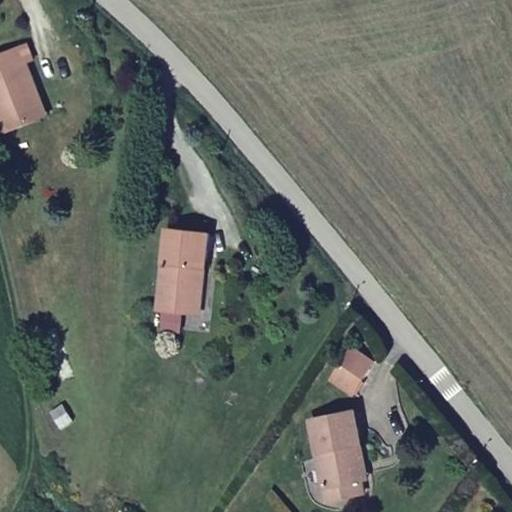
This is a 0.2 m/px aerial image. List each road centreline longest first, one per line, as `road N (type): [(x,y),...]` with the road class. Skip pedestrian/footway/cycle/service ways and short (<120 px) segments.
road 1 (unclassified): [(117,0),(245,133),(511,466)]
road 2 (track): [(7,511),(32,459),(32,391),(0,254)]
